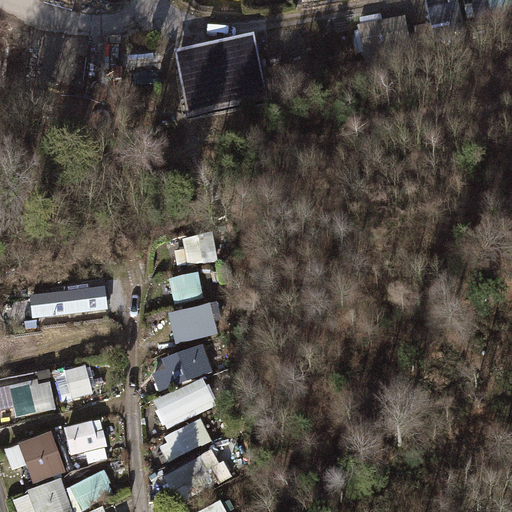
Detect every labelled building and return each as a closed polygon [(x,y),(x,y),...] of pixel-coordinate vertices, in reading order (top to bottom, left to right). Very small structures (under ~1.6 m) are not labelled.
[(511,0),(468,0),(470,9),(464,10),(467,28),(511,19),(511,0)] [(446,7),(423,9),(426,40),(449,38),(446,7)] [(88,92),(92,32),(31,28),(31,23),(11,21),(11,26),(0,25),(0,44),(3,45),(0,86),(88,92)] [(402,23),(361,30),(365,58),(407,51),(402,23)] [(353,29),(332,33),(338,67),(359,63),(353,29)] [(312,34),(291,36),(291,47),(287,47),(288,64),(292,63),(293,69),(314,68),(313,56),(318,56),(317,44),(313,44),(312,34)] [(186,59),(191,92),(265,79),(261,53),(221,59),(220,53),(186,59)] [(116,55),(107,55),(106,65),(115,66),(116,55)] [(125,72),(112,74),(113,86),(126,84),(125,72)] [(212,238),(183,243),(185,253),(175,255),(178,271),(216,265),(212,238)] [(197,276),(168,282),(174,308),(202,302),(200,292),(209,290),(207,278),(198,280),(197,276)] [(72,301),(47,305),(51,326),(75,322),(72,301)] [(175,316),(179,345),(223,340),(220,311),(175,316)] [(76,332),(51,335),(55,361),(81,358),(82,363),(92,362),(87,326),(76,328),(76,332)] [(194,352),(164,364),(175,391),(205,379),(203,373),(212,370),(206,354),(196,358),(194,352)] [(81,377),(58,382),(63,404),(86,399),(81,377)] [(0,413),(11,412),(14,424),(59,416),(53,386),(38,388),(37,382),(0,388),(0,413)] [(203,384),(151,405),(164,437),(216,416),(203,384)] [(100,423),(65,432),(72,459),(84,456),(88,470),(107,465),(104,452),(108,451),(100,423)] [(198,427),(163,444),(166,449),(160,452),(168,469),(208,450),(198,427)] [(26,470),(33,488),(64,476),(49,437),(4,454),(12,475),(26,470)] [(205,458),(163,481),(181,511),(222,488),(205,458)] [(65,493),(74,511),(88,511),(115,500),(103,475),(65,493)] [(27,496),(32,511),(66,511),(58,486),(27,496)]
